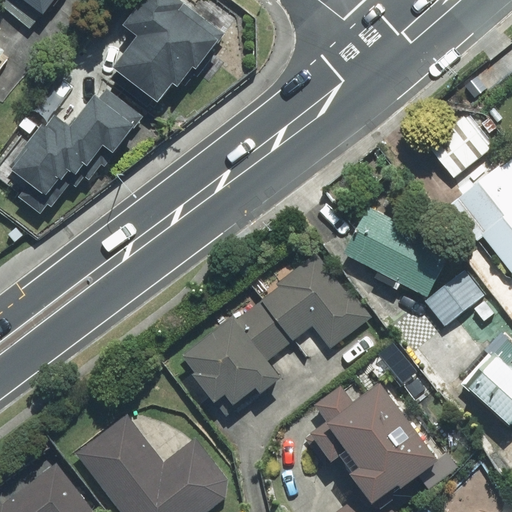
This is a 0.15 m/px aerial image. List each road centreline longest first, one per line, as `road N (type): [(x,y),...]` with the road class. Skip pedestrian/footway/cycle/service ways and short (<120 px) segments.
road 1 (primary): [(201,196),(103,293),(0,377)]
road 2 (primary): [(391,48),(201,196)]
road 3 (primary): [(0,325),(83,264),(201,196)]
road 4 (unknown): [(263,511),(251,416),(262,396),(318,359)]
